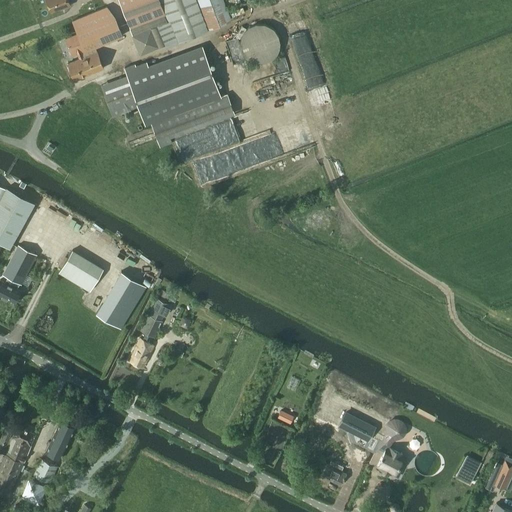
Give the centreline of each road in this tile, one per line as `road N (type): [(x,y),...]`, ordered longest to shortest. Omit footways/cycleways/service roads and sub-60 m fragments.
road 1 (track): [(511,420),(241,280),(0,138)]
road 2 (track): [(255,0),(284,34),(346,209),(369,236),(450,292),(452,318),(468,335)]
road 3 (unclassified): [(327,511),(0,338)]
